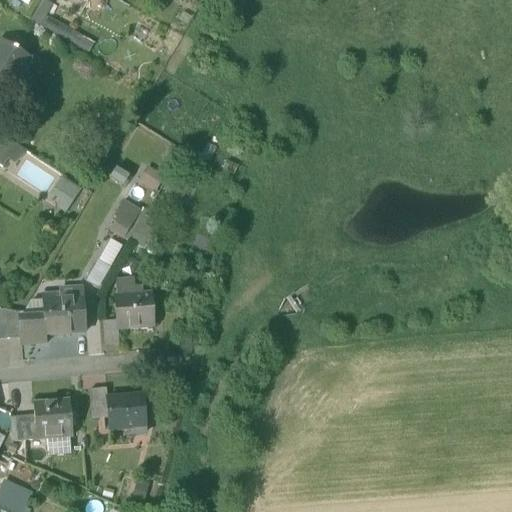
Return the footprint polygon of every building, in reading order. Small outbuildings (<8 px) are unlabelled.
[(29,24),(40,29),(45,20),(51,8),(41,2),(29,24)] [(40,29),(51,36),(57,26),(45,20),(40,29)] [(51,36),(88,56),(99,34),(79,23),(73,35),(57,26),(51,36)] [(0,91),(9,97),(31,61),(1,42),(0,43),(0,91)] [(0,168),(2,170),(17,147),(0,135),(0,168)] [(129,244),(131,242),(143,220),(138,217),(134,223),(117,213),(114,219),(116,221),(109,233),(129,244)] [(154,226),(143,220),(131,242),(141,248),(154,226)] [(97,288),(117,245),(105,239),(85,283),(97,288)] [(114,277),(128,254),(120,249),(106,272),(114,277)] [(115,283),(116,299),(134,298),(133,281),(115,283)] [(42,298),(43,303),(81,300),(80,290),(58,292),(59,296),(42,298)] [(116,323),(116,332),(117,332),(153,329),(150,297),(134,298),(116,299),(114,300),(116,323)] [(42,303),(43,319),(45,338),(84,335),(82,300),(81,300),(43,303),(42,303)] [(19,315),(5,312),(8,341),(19,340),(18,320),(19,320),(19,315)] [(46,346),(45,338),(43,319),(19,320),(18,320),(19,340),(20,348),(46,346)] [(103,324),(104,346),(118,345),(117,332),(116,332),(116,323),(103,324)] [(88,393),(90,420),(108,419),(106,401),(105,391),(88,393)] [(133,431),(133,436),(144,435),(141,398),(106,401),(108,419),(109,433),(133,431)] [(33,418),(35,442),(49,441),(72,439),(69,404),(32,407),(33,418)] [(33,418),(22,419),(23,443),(35,442),(33,418)] [(11,444),(23,443),(22,419),(9,420),(11,444)] [(49,441),(51,456),(73,454),(72,439),(49,441)] [(4,483),(0,493),(0,509),(6,511),(16,511),(25,492),(4,483)] [(131,502),(139,504),(144,485),(136,483),(131,502)]
